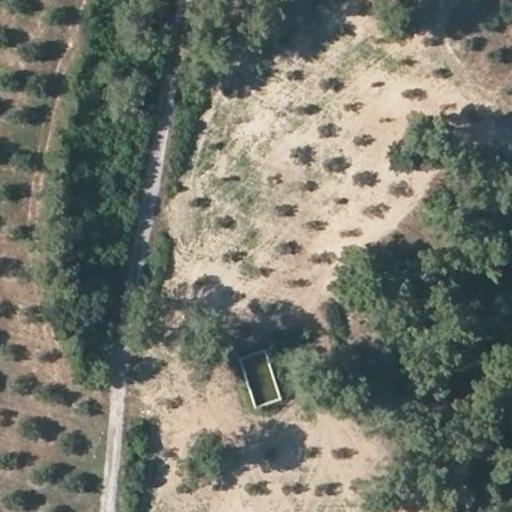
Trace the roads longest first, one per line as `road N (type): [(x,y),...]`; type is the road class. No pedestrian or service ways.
road 1 (track): [(180,0),(136,261),(107,511)]
road 2 (track): [(443,0),(437,20),(446,46),(511,99)]
